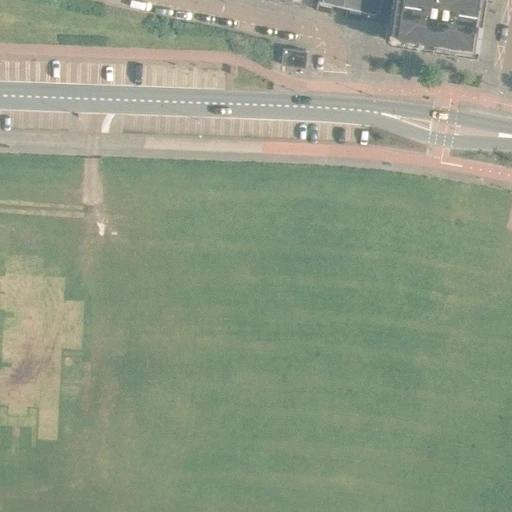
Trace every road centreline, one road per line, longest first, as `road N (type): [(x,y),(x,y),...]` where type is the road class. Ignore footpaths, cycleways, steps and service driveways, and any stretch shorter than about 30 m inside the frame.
road 1 (secondary): [(334,109),(0,95)]
road 2 (residential): [(186,0),(323,30),(333,43),(334,109)]
road 3 (secondary): [(499,132),(334,109)]
